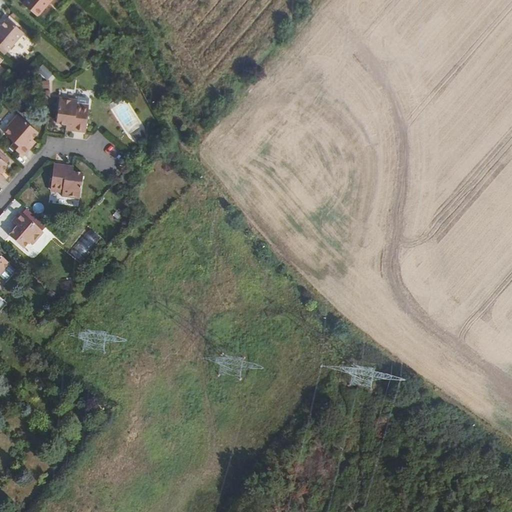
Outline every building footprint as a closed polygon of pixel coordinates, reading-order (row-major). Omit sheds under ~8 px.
[(25,0),(23,3),(38,16),(51,0),(25,0)] [(0,44),(7,51),(24,32),(8,18),(2,26),(0,27),(0,44)] [(56,124),(66,125),(73,126),(72,132),(84,134),(88,108),(76,107),(77,104),(77,100),(60,98),(56,124)] [(29,143),(33,139),(39,132),(18,114),(8,126),(9,128),(5,133),(15,142),(12,145),(24,156),(33,146),(29,143)] [(0,152),(0,157),(6,163),(9,160),(0,152)] [(54,164),(51,189),(63,191),(62,194),(62,196),(80,199),(84,168),(74,167),(73,171),(66,171),(67,166),(54,164)] [(16,230),(15,229),(9,236),(24,248),(29,242),(32,245),(43,232),(20,212),(12,221),(16,224),(18,227),(16,230)] [(0,274),(10,263),(0,254),(0,274)]
